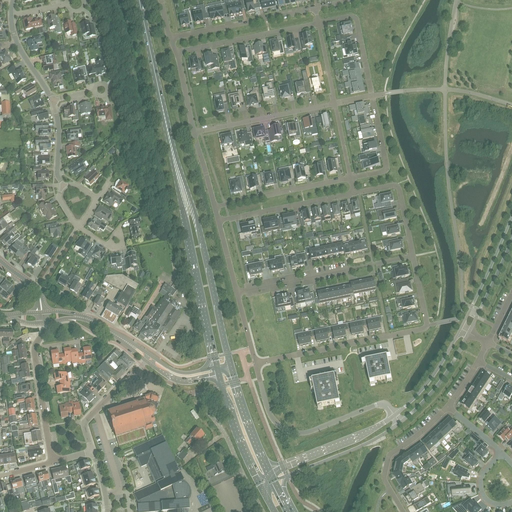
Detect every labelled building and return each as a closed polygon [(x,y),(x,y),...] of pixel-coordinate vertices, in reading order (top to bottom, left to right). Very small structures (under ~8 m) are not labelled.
[(242,14),(243,14),(242,7),(244,7),(242,0),(240,0),(240,3),(234,4),(236,15),(239,15),(239,16),(243,15),(242,14)] [(257,4),(255,0),(248,0),(246,0),(248,13),(249,13),(249,14),(254,13),(254,12),(255,12),(254,5),(257,4)] [(267,10),(267,9),(269,9),(267,0),(257,0),(258,3),(261,2),(263,10),(264,10),(264,11),(267,10)] [(274,0),(276,0),(267,0),(269,9),(272,8),(272,9),(275,9),(275,8),(276,8),(274,0)] [(231,18),(234,17),(234,16),(236,15),(234,4),(228,6),(227,3),(224,3),(224,4),(226,10),(229,10),(230,17),(231,17),(231,18)] [(221,19),(224,18),(223,11),(226,10),(224,4),(221,5),(222,7),(216,8),(218,20),(221,19)] [(203,22),(202,14),(205,14),(204,6),(197,7),(198,10),(193,11),(196,24),(201,23),(203,22)] [(216,8),(209,9),(209,7),(205,8),(207,14),(210,13),(211,21),(214,20),(218,20),(216,8)] [(187,26),(189,25),(188,17),(190,16),(189,10),(184,11),(186,16),(180,17),(182,27),(187,26)] [(62,33),(59,19),(55,20),(55,16),(49,17),(49,18),(47,18),(49,29),(55,28),(56,33),(58,34),(62,33)] [(42,26),(41,19),(32,21),(31,19),(23,20),(25,30),(33,29),(33,27),(42,26)] [(71,37),(73,36),(78,35),(75,23),(72,24),(71,22),(64,24),(66,34),(70,33),(71,37)] [(93,25),(90,25),(89,22),(86,23),(85,24),(80,25),(81,29),(82,29),(83,35),(87,34),(88,37),(95,36),(93,25)] [(351,28),(352,27),(351,23),(350,23),(350,22),(338,25),(338,28),(342,27),(343,35),(340,36),(340,35),(340,36),(337,37),(337,41),(347,39),(346,35),(349,34),(353,34),(351,28)] [(310,34),(303,35),(304,42),(301,43),(303,50),(306,49),(306,46),(312,45),(312,42),(313,41),(312,37),(311,38),(310,34)] [(35,51),(38,50),(37,44),(41,42),(40,36),(32,37),(33,41),(28,42),(29,45),(29,47),(30,47),(31,52),(32,51),(33,52),(35,51)] [(288,38),(286,39),(289,50),(293,49),(294,52),(301,51),(298,40),(294,41),(294,37),(292,37),(288,37),(288,38)] [(341,41),(342,46),(343,49),(345,49),(347,56),(357,54),(355,44),(352,45),(352,44),(347,45),(346,40),(341,41)] [(275,41),(270,42),(273,53),(280,52),(280,54),(284,54),(282,45),(280,45),(279,45),(278,41),(275,42),(275,41)] [(256,46),(253,46),(255,56),(258,55),(258,56),(262,55),(263,60),(264,60),(265,63),(271,62),(268,49),(264,49),(263,44),(256,45),(256,46)] [(245,47),(239,48),(240,51),(239,52),(239,51),(240,57),(241,57),(242,61),(253,59),(253,62),(254,62),(252,53),(249,53),(248,49),(248,50),(246,50),(245,47)] [(11,61),(6,52),(3,53),(0,49),(0,62),(1,63),(2,63),(4,65),(6,64),(7,64),(8,63),(8,62),(11,61)] [(230,57),(228,50),(227,51),(222,52),(222,53),(221,54),(222,57),(223,57),(224,63),(228,62),(229,67),(231,66),(231,70),(237,69),(236,65),(234,56),(230,57)] [(44,72),(54,70),(53,65),(56,64),(57,63),(57,61),(55,60),(54,54),(40,57),(41,61),(43,60),(44,64),(43,64),(44,72)] [(212,54),(205,55),(206,62),(205,62),(206,66),(207,66),(211,66),(212,70),(219,68),(217,56),(213,56),(212,54)] [(189,59),(192,70),(196,69),(197,72),(204,71),(201,60),(197,61),(197,57),(195,57),(191,57),(191,58),(189,59)] [(360,69),(359,63),(356,64),(355,58),(343,60),(344,65),(349,64),(350,70),(350,71),(355,70),(360,69)] [(91,66),(90,67),(86,67),(87,73),(92,72),(93,75),(96,75),(97,76),(102,75),(101,74),(105,73),(103,65),(102,61),(96,62),(97,66),(92,68),(91,66)] [(79,68),(80,71),(74,73),(76,83),(84,81),(83,74),(86,73),(85,66),(79,68)] [(12,73),(17,84),(26,79),(21,70),(17,72),(14,67),(8,70),(10,74),(12,73)] [(355,70),(350,71),(350,70),(342,72),(343,77),(350,76),(351,82),(351,83),(357,81),(363,80),(361,74),(358,74),(358,72),(356,73),(355,70)] [(60,72),(50,75),(51,79),(52,79),(54,87),(63,85),(61,76),(66,75),(65,71),(60,73),(60,72)] [(300,84),(295,84),(297,96),(300,95),(301,96),(304,95),(303,94),(306,94),(307,94),(305,88),(309,87),(308,80),(304,81),(303,78),(304,81),(299,82),(300,84)] [(313,86),(315,92),(322,91),(319,80),(319,81),(318,78),(309,79),(311,87),(313,86)] [(345,83),(346,88),(352,87),(354,94),(365,91),(364,85),(360,86),(360,84),(358,84),(357,81),(351,83),(351,82),(345,83)] [(281,94),(281,95),(282,99),(290,97),(288,90),(292,89),(290,82),(287,83),(287,87),(280,88),(280,89),(278,90),(279,95),(281,94)] [(266,84),(267,88),(263,89),(264,94),(262,95),(264,103),(272,101),(272,98),(275,98),(272,83),(266,84)] [(27,96),(36,91),(33,85),(23,91),(27,96)] [(250,95),(250,96),(247,97),(249,106),(258,104),(257,101),(261,101),(258,88),(253,89),(253,92),(252,92),(252,93),(251,93),(251,94),(250,94),(250,95)] [(6,90),(0,90),(0,95),(1,96),(2,103),(10,103),(9,95),(7,95),(6,90)] [(241,106),(240,100),(243,99),(241,90),(238,91),(239,96),(228,98),(229,103),(231,102),(233,109),(238,108),(237,106),(241,106)] [(29,100),(31,106),(34,105),(36,108),(40,106),(41,107),(45,105),(43,101),(42,101),(39,95),(29,100)] [(225,95),(224,95),(221,96),(222,99),(221,100),(214,101),(214,102),(213,102),(214,106),(215,106),(216,112),(218,112),(218,113),(223,112),(223,111),(224,111),(223,103),(226,103),(226,102),(227,102),(225,95)] [(0,128),(3,128),(3,121),(11,121),(10,103),(2,103),(2,117),(0,117),(0,128)] [(90,103),(80,105),(81,115),(91,114),(91,109),(92,109),(91,106),(90,106),(90,103)] [(357,110),(358,116),(358,117),(364,115),(370,114),(368,108),(365,109),(364,103),(349,106),(350,111),(357,110)] [(112,119),(110,106),(101,108),(101,109),(97,109),(97,111),(96,111),(97,113),(97,114),(98,117),(105,116),(106,118),(106,120),(112,119)] [(64,109),(64,114),(68,114),(68,117),(72,117),(73,121),(79,120),(78,111),(75,111),(74,107),(67,108),(67,109),(64,109)] [(30,112),(31,116),(36,116),(38,116),(38,117),(37,117),(37,118),(37,119),(37,120),(38,121),(40,121),(40,122),(49,119),(47,112),(43,113),(42,109),(30,112)] [(322,116),(321,116),(324,128),(331,126),(329,115),(323,116),(322,117),(322,116)] [(358,117),(358,116),(351,118),(352,122),(359,121),(361,128),(370,126),(372,126),(371,119),(367,120),(367,118),(365,118),(364,115),(358,117)] [(303,124),(304,123),(304,126),(303,126),(304,134),(312,132),(312,135),(318,134),(316,124),(313,125),(311,118),(307,119),(307,118),(302,119),(303,124)] [(287,131),(288,131),(289,137),(295,136),(296,138),(301,137),(299,129),(296,129),(296,125),(294,126),(294,124),(293,124),(292,122),(285,124),(287,131)] [(48,124),(35,124),(36,131),(40,131),(40,136),(50,136),(50,133),(51,132),(50,130),(50,128),(48,128),(48,124)] [(278,141),(277,137),(281,136),(279,126),(276,127),(276,126),(272,127),(272,130),(269,130),(271,142),(278,141)] [(363,139),(374,137),(373,129),(370,130),(370,126),(361,128),(363,139)] [(78,142),(78,140),(77,134),(81,134),(80,128),(70,129),(70,132),(67,133),(68,141),(74,140),(74,143),(78,142)] [(265,142),(270,141),(268,133),(265,133),(264,128),(259,129),(259,128),(253,129),(254,135),(255,135),(256,139),(264,138),(265,142)] [(248,139),(247,132),(238,134),(239,143),(244,142),(245,146),(249,145),(250,148),(254,147),(252,138),(248,139)] [(233,141),(231,135),(228,135),(225,136),(222,137),(222,141),(221,141),(222,145),(223,145),(223,146),(233,144),(234,148),(237,147),(236,140),(233,141)] [(48,138),(36,139),(36,146),(40,146),(40,151),(40,153),(44,153),(44,150),(50,150),(50,148),(51,147),(51,145),(50,144),(50,142),(48,142),(48,138)] [(362,150),(363,153),(377,150),(375,140),(363,142),(365,150),(362,150)] [(71,143),(72,147),(67,147),(68,158),(76,157),(75,147),(79,146),(79,142),(71,143)] [(50,164),(49,156),(41,156),(41,153),(33,153),(33,157),(39,157),(39,165),(45,165),(45,164),(50,164)] [(365,162),(363,162),(362,162),(362,163),(363,169),(364,169),(367,169),(380,166),(379,159),(374,160),(374,159),(373,154),(376,153),(376,154),(377,154),(377,153),(373,154),(359,157),(360,162),(365,161),(365,162)] [(85,165),(81,159),(68,167),(72,174),(74,172),(76,176),(85,170),(84,168),(85,165)] [(328,162),(330,174),(337,172),(336,165),(339,165),(338,159),(332,160),(333,161),(328,162)] [(315,165),(317,176),(323,175),(321,168),(324,167),(323,161),(318,162),(318,165),(315,165)] [(89,184),(90,185),(99,177),(94,171),(96,169),(93,166),(86,173),(88,176),(85,180),(86,181),(86,182),(87,183),(88,184),(89,184)] [(303,180),(302,179),(306,179),(305,173),(310,172),(309,166),(305,167),(304,168),(303,167),(295,169),(298,181),(303,180)] [(287,168),(288,171),(279,172),(282,184),(283,183),(283,184),(287,183),(287,182),(288,182),(288,181),(291,180),(290,174),(293,173),(292,167),(287,168)] [(49,179),(48,171),(41,172),(40,168),(33,168),(33,172),(38,172),(38,181),(45,180),(44,179),(49,179)] [(265,187),(274,185),(273,181),(277,180),(275,173),(272,174),(264,175),(265,176),(262,176),(263,181),(264,181),(265,187)] [(256,189),(256,187),(259,187),(259,185),(262,185),(260,175),(253,177),(253,179),(246,181),(247,186),(249,186),(250,190),(256,189)] [(242,192),(241,189),(245,188),(243,179),(237,180),(237,182),(231,183),(232,187),(232,190),(233,194),(239,192),(241,192),(242,192)] [(126,197),(124,194),(126,190),(131,190),(132,187),(128,186),(118,180),(116,182),(115,186),(118,186),(114,191),(122,196),(124,198),(125,198),(126,198),(126,197)] [(39,200),(44,200),(44,195),(46,195),(46,188),(45,188),(44,184),(33,184),(33,189),(34,191),(34,192),(36,192),(36,195),(38,195),(39,200)] [(103,202),(111,207),(115,202),(120,205),(123,199),(112,192),(110,195),(109,194),(103,202)] [(381,196),(380,196),(381,200),(377,201),(378,204),(375,205),(376,209),(385,207),(385,203),(393,201),(394,201),(393,196),(392,197),(391,194),(385,196),(385,195),(381,195),(381,196)] [(14,195),(2,196),(3,201),(11,200),(11,203),(16,202),(14,195)] [(358,201),(352,202),(354,209),(350,210),(352,215),(355,215),(355,214),(361,213),(358,201)] [(44,216),(46,216),(49,221),(57,216),(53,209),(50,204),(47,205),(45,202),(38,206),(40,210),(44,216)] [(344,214),(350,212),(348,203),(342,204),(343,210),(339,210),(341,217),(344,216),(344,214)] [(328,207),(330,216),(337,215),(337,217),(341,217),(339,210),(336,211),(335,206),(328,207)] [(107,221),(112,214),(100,207),(98,211),(97,211),(96,212),(96,213),(96,214),(100,217),(98,219),(101,221),(103,218),(107,221)] [(326,207),(322,207),(324,215),(321,216),(322,222),(325,221),(325,220),(331,219),(328,207),(326,207)] [(316,209),(313,209),(314,217),(311,218),(312,224),(315,223),(315,222),(321,221),(318,209),(316,209)] [(387,209),(377,211),(378,217),(384,216),(385,221),(397,218),(395,211),(388,212),(387,209)] [(0,221),(2,219),(9,214),(7,211),(0,216),(0,221)] [(302,212),(303,215),(304,220),(301,220),(302,227),(305,226),(305,224),(311,222),(311,220),(309,211),(306,212),(306,211),(302,212)] [(297,226),(300,226),(299,220),(296,220),(295,214),(289,215),(291,226),(297,225),(297,226)] [(291,226),(289,215),(283,217),(284,223),(281,224),(282,229),(285,229),(285,227),(291,226)] [(140,226),(141,226),(139,218),(129,220),(130,224),(131,226),(129,227),(132,240),(140,238),(138,230),(141,229),(140,226)] [(277,221),(276,218),(270,219),(272,231),(282,229),(281,223),(278,224),(277,221)] [(263,221),(265,227),(261,228),(262,233),(272,231),(270,219),(263,221)] [(91,221),(88,226),(96,231),(98,228),(103,231),(106,226),(99,221),(97,225),(91,221)] [(57,222),(54,223),(45,224),(46,229),(50,229),(51,234),(54,233),(55,238),(60,237),(59,232),(60,232),(59,226),(58,226),(57,222)] [(250,235),(256,234),(257,236),(261,235),(260,228),(256,229),(254,222),(248,224),(250,235)] [(247,224),(247,223),(243,224),(243,225),(242,225),(243,233),(239,234),(240,240),(245,239),(244,237),(250,235),(248,224),(247,224)] [(400,233),(399,231),(400,231),(399,226),(398,227),(398,226),(389,228),(388,225),(381,226),(382,232),(387,231),(388,236),(392,235),(392,236),(396,235),(396,234),(400,233)] [(8,230),(7,231),(3,234),(5,236),(0,240),(4,246),(10,240),(12,239),(15,236),(13,234),(16,231),(14,228),(13,226),(8,230)] [(91,246),(88,244),(88,243),(81,239),(79,243),(78,243),(75,246),(80,249),(77,253),(84,258),(91,246)] [(391,240),(383,242),(384,248),(391,246),(392,252),(403,249),(403,247),(402,243),(401,241),(392,243),(391,240)] [(10,251),(16,255),(20,249),(23,246),(17,241),(13,244),(14,244),(11,247),(12,248),(10,251)] [(345,255),(351,253),(349,242),(343,244),(343,243),(345,255)] [(345,255),(343,243),(337,244),(339,254),(345,253),(345,255)] [(56,250),(51,247),(45,255),(50,259),(56,250)] [(97,247),(92,255),(95,257),(100,261),(105,252),(97,247)] [(309,248),(305,248),(306,254),(310,254),(311,260),(317,258),(315,249),(309,250),(309,248)] [(20,249),(16,255),(21,260),(26,254),(20,249)] [(127,254),(128,258),(125,259),(127,270),(133,269),(133,265),(137,265),(135,252),(127,254)] [(31,253),(28,258),(31,260),(28,264),(33,268),(40,259),(31,253)] [(296,255),(298,267),(304,266),(303,260),(306,260),(305,253),(296,255)] [(126,271),(125,265),(124,256),(120,256),(120,255),(110,256),(111,264),(116,264),(117,268),(122,267),(123,271),(126,271)] [(296,255),(287,257),(288,263),(291,263),(292,268),(292,269),(296,268),(296,267),(298,267),(296,255)] [(275,257),(275,260),(277,271),(279,271),(280,272),(284,271),(283,270),(282,265),(286,264),(284,256),(281,256),(275,257)] [(275,260),(266,261),(267,268),(270,267),(271,272),(277,271),(275,260)] [(254,264),(257,275),(263,274),(262,269),(265,268),(263,262),(254,264)] [(255,276),(257,275),(254,264),(245,266),(246,272),(249,271),(251,277),(251,278),(255,277),(255,276)] [(409,275),(408,270),(407,271),(407,268),(403,269),(403,267),(399,268),(398,265),(392,267),(393,272),(395,272),(396,278),(400,277),(401,277),(405,276),(409,275)] [(71,282),(75,276),(71,274),(67,278),(63,276),(58,283),(65,287),(69,281),(71,282)] [(105,310),(106,310),(117,317),(121,310),(124,312),(134,295),(139,286),(122,275),(106,277),(103,281),(123,293),(115,306),(109,303),(105,310)] [(83,282),(81,280),(75,276),(71,282),(74,284),(70,290),(76,294),(81,286),(80,286),(83,282)] [(407,279),(395,281),(396,287),(398,286),(400,293),(405,292),(405,293),(409,292),(408,291),(411,291),(411,290),(413,290),(412,286),(411,287),(410,284),(407,284),(407,283),(408,283),(407,279)] [(8,298),(10,295),(15,289),(6,282),(5,283),(4,282),(0,286),(0,293),(3,297),(7,299),(8,298)] [(85,290),(84,292),(85,293),(82,297),(88,301),(92,293),(89,291),(93,284),(89,282),(84,289),(85,290)] [(161,289),(167,293),(171,287),(165,283),(161,289)] [(171,287),(167,293),(173,297),(176,291),(173,289),(171,287)] [(309,290),(303,291),(306,303),(315,301),(314,295),(310,295),(309,290)] [(306,303),(303,291),(301,292),(301,291),(297,292),(297,293),(298,298),(295,299),(296,305),(306,303)] [(97,292),(94,297),(97,299),(93,304),(99,308),(101,305),(104,301),(99,298),(101,295),(97,292)] [(315,298),(317,305),(326,303),(324,292),(318,293),(319,298),(315,298)] [(282,296),(285,307),(291,306),(291,307),(294,307),(293,299),(290,300),(289,294),(288,294),(284,294),(285,295),(282,296)] [(148,320),(145,324),(146,325),(138,338),(142,340),(143,339),(144,339),(145,338),(148,340),(149,340),(150,340),(151,340),(151,339),(152,339),(156,342),(162,332),(164,333),(166,332),(168,331),(169,331),(176,321),(174,320),(182,308),(168,299),(170,297),(166,295),(154,312),(149,320),(148,320)] [(276,309),(285,307),(282,296),(276,297),(277,302),(274,303),(276,309)] [(403,297),(396,298),(398,305),(402,304),(403,309),(407,308),(407,309),(411,308),(411,307),(415,306),(414,303),(415,303),(414,300),(413,300),(413,299),(404,301),(403,297)] [(139,310),(135,307),(133,310),(130,307),(128,310),(128,309),(125,313),(126,313),(125,315),(130,319),(126,325),(127,326),(128,326),(129,327),(131,328),(141,312),(139,310)] [(136,332),(137,331),(139,333),(145,324),(148,320),(149,320),(154,312),(150,309),(145,317),(144,317),(140,323),(138,322),(133,329),(134,329),(133,330),(136,332)] [(409,315),(408,312),(402,313),(402,316),(403,320),(406,319),(407,325),(412,324),(411,323),(414,322),(414,323),(419,322),(418,318),(417,318),(416,313),(409,315)] [(373,319),(376,332),(379,331),(379,330),(381,329),(380,323),(383,323),(382,317),(373,319)] [(373,319),(364,320),(365,326),(368,326),(369,331),(372,331),(372,332),(376,332),(373,319)] [(355,322),(358,335),(361,335),(361,333),(364,333),(362,327),(365,326),(364,320),(355,322)] [(358,335),(355,322),(347,324),(348,330),(351,330),(352,335),(354,334),(355,336),(358,335)] [(338,326),(341,339),(344,338),(344,337),(346,336),(345,331),(348,330),(347,324),(338,326)] [(341,339),(338,326),(329,327),(331,334),(333,333),(335,339),(337,338),(337,340),(341,339)] [(323,342),(327,342),(326,340),(329,340),(328,334),(331,334),(329,327),(321,329),(323,342)] [(503,328),(501,332),(501,333),(511,338),(511,337),(511,331),(504,328),(503,328)] [(321,329),(312,331),(313,338),(316,337),(317,342),(320,342),(320,343),(323,342),(321,329)] [(6,349),(13,345),(16,343),(14,340),(9,344),(9,339),(13,339),(13,338),(13,331),(7,331),(6,338),(6,349)] [(313,338),(312,331),(303,333),(306,346),(309,345),(309,344),(311,343),(310,338),(313,338)] [(306,346),(303,333),(294,335),(296,341),(299,340),(300,346),(302,345),(302,347),(306,346)] [(501,333),(499,338),(501,339),(510,343),(511,339),(511,337),(511,338),(501,333)] [(24,342),(20,343),(21,346),(17,347),(18,350),(12,351),(13,354),(19,353),(26,352),(25,346),(24,346),(24,342)] [(84,355),(81,355),(82,363),(86,362),(92,361),(90,348),(83,349),(84,355)] [(72,362),(70,350),(70,349),(64,350),(65,355),(61,356),(63,364),(66,363),(72,362)] [(79,363),(82,363),(81,355),(78,355),(77,350),(70,350),(72,362),(72,363),(79,362),(79,363)] [(113,353),(104,362),(115,373),(120,368),(121,368),(122,366),(123,367),(127,362),(127,363),(130,360),(125,355),(121,359),(120,360),(118,358),(120,357),(122,355),(116,350),(113,353)] [(59,364),(63,364),(61,356),(58,356),(58,351),(51,352),(53,365),(59,364)] [(26,352),(19,353),(13,354),(13,357),(17,357),(17,360),(19,360),(27,359),(26,352)] [(374,381),(387,379),(387,382),(392,381),(388,361),(391,360),(390,355),(362,361),(363,366),(366,365),(370,386),(375,385),(374,381)] [(115,373),(104,362),(97,370),(96,371),(108,382),(112,377),(117,382),(134,364),(130,360),(127,363),(127,362),(123,367),(122,366),(121,368),(120,368),(115,373)] [(15,370),(16,373),(29,371),(28,365),(21,366),(21,369),(15,370)] [(29,371),(16,373),(16,376),(18,376),(19,379),(30,378),(29,371)] [(62,380),(62,383),(70,382),(69,378),(68,378),(67,372),(55,374),(56,381),(62,380)] [(97,381),(95,383),(101,390),(105,385),(100,381),(103,378),(96,372),(94,374),(98,378),(96,380),(97,381)] [(482,373),(481,373),(479,376),(480,376),(479,378),(489,384),(492,379),(482,372),(482,373)] [(318,410),(323,409),(323,406),(335,404),(336,406),(341,405),(337,385),(339,385),(337,375),(310,381),(312,390),(314,390),(318,410)] [(475,383),(485,390),(489,384),(479,378),(475,383)] [(69,386),(71,386),(70,382),(62,383),(63,386),(57,387),(58,394),(70,391),(69,386)] [(501,382),(496,389),(499,392),(504,385),(504,384),(501,382)] [(86,386),(92,393),(94,390),(98,393),(101,390),(95,383),(93,385),(91,383),(89,385),(88,384),(86,386)] [(472,388),(472,389),(482,395),(485,390),(475,383),(475,384),(474,383),(473,386),(472,388)] [(20,393),(25,392),(25,394),(32,393),(31,385),(26,386),(25,385),(23,385),(18,386),(20,393)] [(86,386),(83,389),(84,390),(80,394),(83,396),(82,397),(81,398),(81,399),(82,400),(82,401),(83,402),(84,402),(86,402),(87,402),(88,401),(89,403),(93,398),(91,395),(93,393),(92,393),(86,386)] [(503,389),(498,398),(502,401),(505,396),(509,400),(511,396),(511,387),(509,386),(506,391),(503,389)] [(477,400),(478,401),(482,395),(472,389),(468,394),(477,400)] [(119,445),(146,437),(144,430),(145,430),(146,430),(149,429),(150,429),(153,428),(152,424),(154,423),(155,421),(154,417),(155,413),(155,412),(156,412),(156,410),(158,411),(159,408),(157,408),(159,405),(158,404),(157,404),(160,397),(153,394),(153,395),(151,394),(149,395),(145,396),(145,398),(144,398),(143,398),(141,399),(140,399),(140,400),(137,401),(137,400),(136,400),(137,401),(134,402),(133,402),(134,403),(133,404),(129,405),(129,406),(126,407),(126,406),(125,406),(125,407),(122,408),(122,407),(121,408),(117,409),(113,410),(113,411),(108,412),(109,416),(110,418),(110,419),(109,419),(109,420),(110,419),(110,421),(110,422),(112,428),(112,429),(113,429),(113,431),(113,432),(114,431),(116,438),(117,438),(119,445)] [(477,400),(468,394),(465,399),(474,405),(477,400)] [(465,399),(461,405),(471,411),(475,406),(474,405),(465,399)] [(73,402),(69,403),(70,411),(73,410),(74,416),(80,415),(78,402),(73,403),(73,402)] [(70,411),(69,403),(65,403),(65,404),(59,405),(61,418),(68,417),(67,411),(70,411)] [(491,411),(489,414),(486,411),(479,420),(484,424),(489,418),(492,420),(496,415),(491,411)] [(16,416),(13,416),(9,417),(10,424),(14,424),(17,423),(16,416)] [(450,418),(445,422),(454,432),(458,427),(459,428),(461,426),(457,421),(455,423),(452,420),(452,421),(450,418)] [(503,426),(495,419),(488,427),(493,432),(497,428),(499,430),(503,426)] [(445,422),(441,426),(448,435),(449,434),(453,431),(453,432),(454,432),(445,422)] [(441,426),(436,431),(445,440),(444,439),(448,435),(441,426)] [(503,441),(506,438),(508,440),(511,435),(511,428),(509,431),(505,428),(498,436),(503,441)] [(202,432),(201,433),(197,429),(188,439),(186,442),(193,449),(205,435),(203,434),(202,432)] [(42,442),(40,431),(24,434),(25,445),(42,442)] [(436,431),(432,435),(441,444),(445,440),(436,431)] [(188,500),(188,499),(189,498),(189,497),(190,496),(190,495),(190,494),(190,493),(190,492),(190,491),(189,488),(189,487),(188,486),(188,485),(187,484),(186,484),(186,483),(185,482),(184,482),(183,481),(184,481),(180,473),(179,473),(178,472),(179,471),(174,461),(162,435),(133,449),(136,457),(137,457),(138,459),(137,459),(141,467),(148,464),(149,466),(148,467),(155,481),(156,481),(157,483),(134,494),(137,502),(138,504),(138,511),(150,511),(169,510),(169,511),(189,511),(188,511),(188,509),(190,509),(189,500),(188,500)] [(432,435),(428,439),(435,446),(436,448),(435,446),(439,442),(440,444),(441,444),(432,435)] [(428,439),(424,442),(430,450),(435,446),(428,439)] [(486,450),(485,449),(482,446),(484,443),(481,440),(477,444),(479,446),(476,449),(478,450),(476,453),(483,459),(489,452),(486,450)] [(428,452),(422,444),(417,448),(423,456),(428,452)] [(25,448),(26,454),(29,453),(30,458),(38,457),(38,456),(42,455),(41,449),(34,450),(34,447),(25,448)] [(417,448),(412,451),(418,459),(423,456),(417,448)] [(464,454),(466,456),(463,460),(465,461),(464,462),(467,464),(473,468),(475,466),(476,466),(476,467),(478,464),(478,463),(475,460),(472,457),(475,454),(468,449),(464,454)] [(177,457),(182,461),(188,454),(183,450),(177,457)] [(411,460),(413,463),(418,459),(412,451),(407,455),(411,460)] [(397,462),(404,465),(411,460),(407,455),(407,454),(397,462)] [(78,474),(79,474),(84,472),(84,469),(90,467),(90,466),(91,466),(90,463),(89,463),(88,461),(82,463),(82,462),(79,463),(79,464),(77,465),(78,468),(76,469),(78,474)] [(397,462),(396,464),(395,469),(395,470),(394,472),(395,472),(394,474),(402,474),(404,465),(397,462)] [(224,472),(223,471),(224,471),(220,463),(217,464),(216,463),(206,468),(208,471),(215,468),(218,474),(221,472),(221,473),(224,472)] [(458,466),(454,475),(458,477),(457,478),(461,480),(462,478),(469,480),(470,475),(467,474),(468,471),(458,466)] [(59,470),(61,478),(65,478),(65,481),(67,481),(68,484),(72,483),(70,476),(68,477),(66,468),(59,470)] [(61,478),(59,470),(52,471),(54,480),(52,481),(55,494),(59,493),(57,483),(62,482),(61,478)] [(84,472),(79,474),(82,482),(93,479),(92,473),(85,475),(84,472)] [(46,487),(42,474),(37,475),(39,483),(41,482),(43,488),(46,487)] [(397,479),(400,485),(406,481),(402,474),(394,474),(397,479)] [(29,477),(32,488),(33,493),(35,493),(34,488),(37,488),(35,481),(33,476),(29,477)] [(94,479),(93,479),(82,482),(83,485),(80,486),(82,491),(90,489),(89,486),(95,484),(95,483),(94,479)] [(21,480),(16,481),(19,494),(25,493),(23,486),(21,480)] [(401,485),(404,490),(412,485),(409,480),(406,481),(400,485),(401,485)] [(19,494),(16,481),(11,483),(14,495),(19,494)] [(405,497),(409,504),(418,499),(416,495),(424,490),(420,484),(410,490),(412,493),(405,497)] [(447,485),(447,489),(452,489),(452,495),(470,494),(470,487),(466,487),(463,487),(456,488),(456,484),(447,485)] [(89,489),(84,491),(85,494),(87,493),(89,499),(99,496),(97,489),(90,491),(89,489)] [(42,506),(50,504),(48,498),(41,500),(41,501),(42,506)] [(413,506),(416,511),(431,503),(427,498),(413,506)] [(470,500),(452,508),(454,510),(456,509),(458,511),(460,510),(461,511),(465,511),(468,510),(469,511),(478,511),(481,510),(477,505),(475,506),(470,500)] [(35,501),(33,501),(28,502),(29,509),(36,508),(35,504),(35,502),(35,501)]
